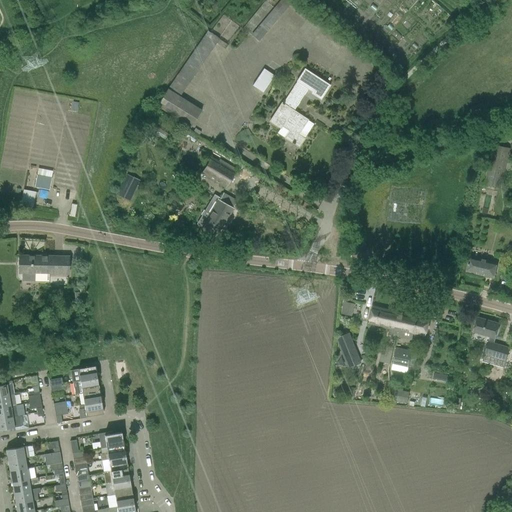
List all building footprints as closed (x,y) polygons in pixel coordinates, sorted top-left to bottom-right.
[(274,9),(266,19),(273,24),(281,14),(274,9)] [(207,32),(200,42),(167,90),(167,89),(156,107),(190,128),(201,111),(179,97),(218,39),(207,32)] [(252,86),(262,93),(274,76),(263,69),(252,86)] [(292,143),(291,143),(294,145),(294,144),(298,147),(303,139),(297,135),(307,120),(293,111),(307,89),(321,98),(319,100),(320,101),(330,86),(304,69),(304,70),(283,103),(282,103),(282,104),(281,103),(269,122),(280,129),(284,122),(292,127),(284,138),(292,143)] [(493,145),(485,179),(500,183),(508,148),(493,145)] [(202,174),(225,187),(234,172),(211,158),(202,174)] [(116,195),(129,202),(140,180),(127,173),(116,195)] [(34,187),(49,190),(52,178),(37,175),(34,187)] [(23,190),(22,195),(21,205),(33,207),(35,192),(23,190)] [(202,227),(197,236),(211,245),(234,208),(233,208),(237,201),(228,196),(223,193),(220,198),(216,204),(215,207),(210,204),(198,223),(202,226),(202,227)] [(37,206),(54,207),(54,199),(38,197),(37,206)] [(49,270),(48,256),(19,255),(18,273),(22,273),(21,280),(35,281),(35,274),(44,274),(44,270),(49,270)] [(69,256),(48,256),(49,270),(44,270),(44,274),(69,274),(69,256)] [(470,257),(469,262),(467,271),(494,278),(497,263),(470,257)] [(344,302),(341,314),(351,316),(354,304),(344,302)] [(370,316),(368,323),(390,328),(389,335),(396,336),(401,312),(372,306),(370,316)] [(401,312),(396,336),(402,338),(404,331),(426,336),(430,319),(401,312)] [(484,354),(506,360),(510,348),(494,344),(500,324),(477,317),(473,332),(489,337),(484,354)] [(360,363),(353,346),(348,334),(337,338),(349,368),(360,363)] [(396,348),(391,371),(407,374),(411,352),(396,348)] [(77,376),(72,376),(73,382),(77,382),(97,378),(95,366),(78,369),(76,369),(77,376)] [(37,385),(36,377),(25,378),(26,385),(31,384),(32,386),(37,385)] [(49,380),(50,386),(63,384),(61,378),(49,380)] [(74,394),(82,393),(99,390),(97,378),(77,382),(73,382),(72,382),(74,394)] [(0,396),(14,394),(12,381),(6,382),(7,384),(0,385),(0,396)] [(63,384),(50,386),(51,392),(64,390),(63,384)] [(349,387),(347,399),(353,400),(355,388),(349,387)] [(482,388),(473,390),(474,397),(483,395),(482,388)] [(82,393),(84,405),(101,402),(99,390),(82,393)] [(394,400),(406,403),(408,393),(396,390),(394,400)] [(0,396),(0,407),(16,405),(14,394),(0,396)] [(53,404),(54,410),(67,408),(66,402),(53,404)] [(101,402),(84,405),(79,406),(80,410),(79,410),(80,418),(79,418),(79,419),(87,418),(87,417),(103,414),(101,402)] [(0,418),(18,416),(16,405),(0,407),(0,418)] [(67,408),(54,410),(57,423),(62,422),(61,415),(68,414),(67,408)] [(24,415),(19,416),(21,427),(14,428),(15,431),(29,428),(26,414),(24,415)] [(0,418),(0,430),(14,428),(21,427),(19,416),(18,416),(0,418)] [(121,432),(112,434),(112,432),(97,434),(98,435),(99,442),(101,448),(100,448),(100,449),(106,448),(123,445),(121,432)] [(76,440),(70,441),(72,454),(78,452),(76,440)] [(106,448),(107,452),(101,453),(100,454),(101,461),(108,459),(125,456),(123,445),(106,448)] [(6,451),(8,461),(25,458),(28,457),(26,446),(6,451)] [(54,453),(44,455),(46,466),(50,465),(56,464),(61,463),(59,452),(54,453)] [(108,459),(110,471),(127,468),(125,456),(108,459)] [(85,457),(73,459),(74,465),(86,463),(85,457)] [(8,461),(10,472),(27,469),(25,458),(8,461)] [(108,459),(101,461),(103,473),(110,471),(108,459)] [(86,463),(74,465),(75,471),(87,469),(86,463)] [(54,475),(58,475),(56,464),(50,465),(50,469),(53,470),(54,475)] [(27,469),(10,472),(12,482),(28,480),(35,478),(33,468),(27,469)] [(103,473),(105,484),(129,480),(127,468),(110,471),(103,473)] [(12,482),(13,493),(30,490),(29,485),(38,483),(38,478),(28,480),(12,482)] [(107,496),(115,495),(131,492),(129,480),(105,484),(107,496)] [(89,481),(77,483),(78,489),(90,487),(89,481)] [(90,487),(78,489),(79,495),(91,493),(90,487)] [(13,493),(15,504),(32,501),(38,500),(37,494),(41,492),(40,489),(30,490),(13,493)] [(115,495),(117,507),(133,504),(131,492),(115,495)] [(62,500),(54,501),(55,508),(68,505),(67,499),(67,495),(62,496),(62,500)] [(115,495),(107,496),(109,508),(117,507),(115,495)] [(15,504),(16,511),(29,511),(34,511),(32,501),(15,504)]
